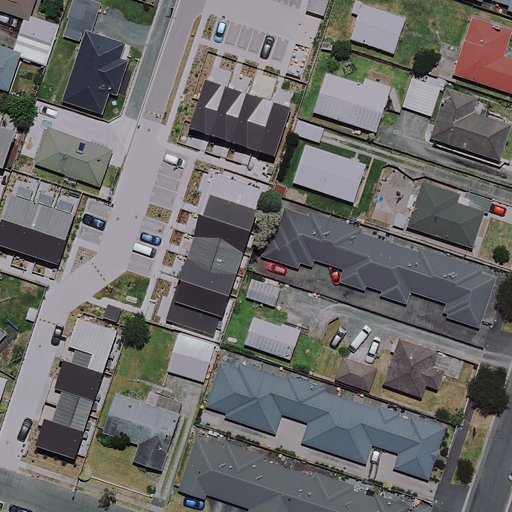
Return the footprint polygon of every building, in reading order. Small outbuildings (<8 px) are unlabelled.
[(30,22),(32,15),(37,0),(0,0),(0,12),(24,21),(30,22)] [(86,31),(93,33),(103,4),(89,0),(75,0),(64,37),(83,43),(86,31)] [(290,0),(246,0),(239,22),(278,35),(290,0)] [(511,0),(472,0),(483,3),(483,0),(488,0),(510,7),(509,11),(511,12),(511,0)] [(406,21),(362,6),(351,40),(394,55),(406,21)] [(22,55),(21,60),(46,69),(61,25),(32,15),(30,22),(24,21),(14,52),(22,55)] [(510,33),(473,22),(456,76),(511,94),(511,61),(502,58),(510,33)] [(86,31),(83,43),(63,102),(103,115),(110,94),(118,96),(134,47),(93,33),(86,31)] [(22,55),(14,52),(0,47),(0,89),(9,93),(21,60),(22,55)] [(364,87),(327,75),(314,113),(376,133),(390,90),(365,82),(364,87)] [(441,88),(412,79),(403,109),(432,118),(441,88)] [(477,101),(448,92),(433,140),(500,162),(511,128),(472,115),(477,101)] [(281,110),(253,101),(247,119),(275,129),(281,110)] [(324,130),(298,122),(294,136),(320,144),(324,130)] [(19,135),(0,129),(0,170),(6,172),(19,135)] [(112,152),(46,129),(34,164),(100,187),(112,152)] [(239,141),(204,129),(180,200),(232,218),(241,194),(223,188),(239,141)] [(366,166),(306,146),(293,184),(354,204),(366,166)] [(40,184),(12,175),(0,214),(0,219),(27,227),(40,184)] [(459,196),(424,184),(409,228),(473,250),(485,215),(456,205),(459,196)] [(340,282),(365,290),(366,289),(380,293),(380,295),(406,304),(411,290),(446,302),(443,313),(483,326),(499,276),(396,243),(287,207),(269,263),(300,273),(302,268),(311,271),(313,262),(319,264),(343,271),(340,282)] [(145,256),(66,230),(52,274),(142,304),(150,278),(139,274),(145,256)] [(211,248),(190,242),(180,276),(167,273),(156,312),(209,328),(229,262),(208,256),(211,248)] [(43,261),(27,254),(20,272),(36,278),(43,261)] [(280,288),(249,279),(243,298),(274,307),(280,288)] [(84,301),(54,293),(46,319),(77,328),(84,301)] [(299,334),(254,318),(245,344),(290,360),(299,334)] [(214,347),(178,337),(168,372),(204,382),(214,347)] [(437,353),(397,340),(383,385),(422,398),(426,386),(438,390),(444,373),(432,369),(437,353)] [(116,365),(55,344),(32,413),(74,428),(92,374),(111,380),(116,365)] [(375,370),(342,360),(336,381),(369,391),(375,370)] [(445,431),(223,361),(207,410),(228,416),(227,421),(275,436),(281,416),(309,425),(303,446),(365,466),(372,447),(400,456),(395,471),(429,482),(445,431)] [(0,405),(8,380),(0,376),(0,405)] [(179,416),(117,397),(105,434),(140,445),(134,463),(162,471),(179,416)] [(320,479),(196,437),(178,490),(205,500),(207,494),(251,509),(250,511),(408,511),(410,506),(320,476),(320,479)]
